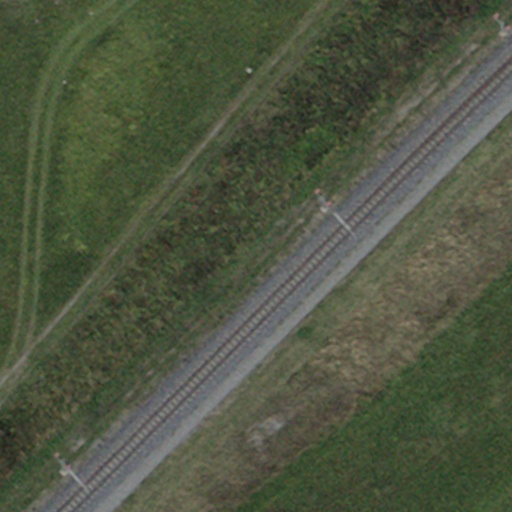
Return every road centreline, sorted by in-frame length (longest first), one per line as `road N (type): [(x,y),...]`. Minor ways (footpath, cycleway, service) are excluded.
road 1 (track): [(0,388),(343,0)]
road 2 (track): [(112,0),(78,39),(51,91),(34,176),(19,366)]
